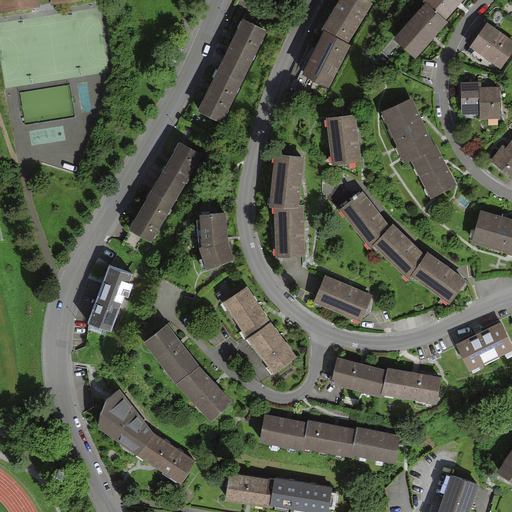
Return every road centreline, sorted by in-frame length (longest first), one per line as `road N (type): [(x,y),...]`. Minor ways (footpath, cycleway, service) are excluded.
road 1 (residential): [(110,511),(60,399),(63,303),(218,0)]
road 2 (residential): [(324,335),(264,277),(245,208),(266,114),(312,0)]
road 3 (residential): [(170,293),(178,322),(223,365),(275,394),(288,397),(308,384),(324,335)]
road 4 (residential): [(488,0),(459,31),(440,83),(454,139),(486,178),(511,193)]
road 5 (residential): [(511,296),(409,341),(365,344),(324,335)]
